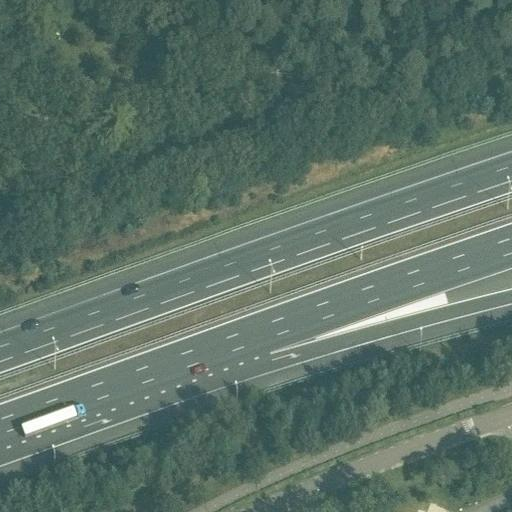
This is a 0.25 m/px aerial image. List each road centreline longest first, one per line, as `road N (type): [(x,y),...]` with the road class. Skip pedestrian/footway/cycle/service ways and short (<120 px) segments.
road 1 (motorway): [(511,174),(0,353)]
road 2 (motorway): [(0,428),(257,337)]
road 3 (motorway): [(257,337),(511,244)]
road 4 (tertiary): [(263,511),(511,414)]
road 5 (motorway): [(257,337),(447,313),(511,296)]
